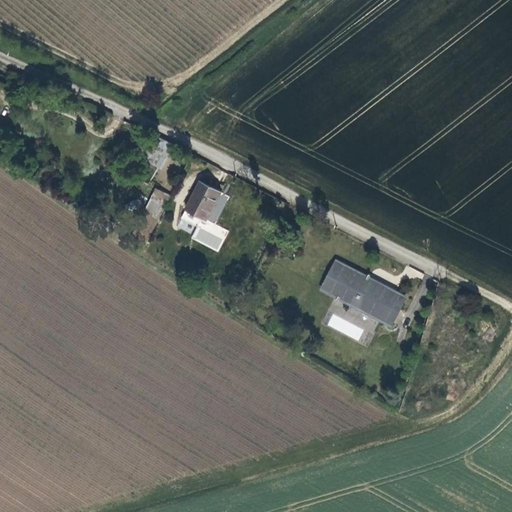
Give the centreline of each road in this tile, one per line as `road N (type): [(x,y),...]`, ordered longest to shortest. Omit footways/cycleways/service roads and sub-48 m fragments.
road 1 (residential): [(423,263),(0,56)]
road 2 (track): [(113,511),(443,415),(469,396),(511,339)]
road 3 (track): [(0,22),(144,89),(186,74)]
road 4 (track): [(281,0),(140,119)]
